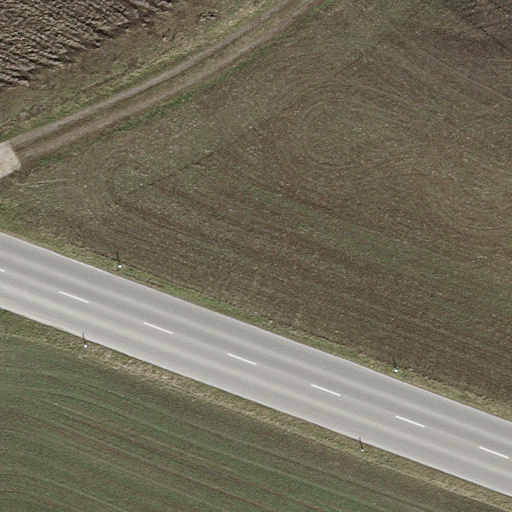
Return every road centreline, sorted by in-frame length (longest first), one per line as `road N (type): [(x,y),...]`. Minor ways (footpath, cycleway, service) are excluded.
road 1 (tertiary): [(511,460),(0,270)]
road 2 (track): [(320,0),(194,93),(0,170)]
